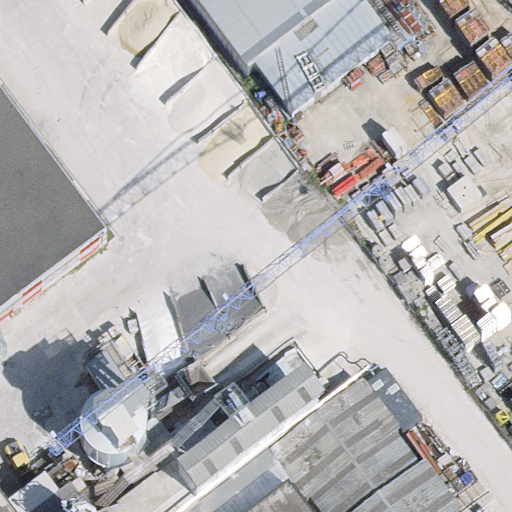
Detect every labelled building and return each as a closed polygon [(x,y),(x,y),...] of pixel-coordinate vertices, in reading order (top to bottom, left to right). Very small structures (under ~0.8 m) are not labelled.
[(187,0),(247,81),(258,73),(357,0),(187,0)] [(359,0),(357,0),(258,73),(296,125),(397,51),(359,0)] [(0,325),(116,236),(0,86),(0,325)] [(0,511),(451,511),(364,393),(327,422),(306,395),(196,477),(174,443),(148,460),(141,473),(129,482),(137,494),(110,511),(87,511),(77,498),(58,511),(4,511),(0,506),(0,511)] [(131,422),(116,418),(102,421),(90,430),(83,443),(83,458),(89,472),(100,482),(115,485),(129,482),(141,473),(148,460),(148,445),(142,432),(131,422)]
